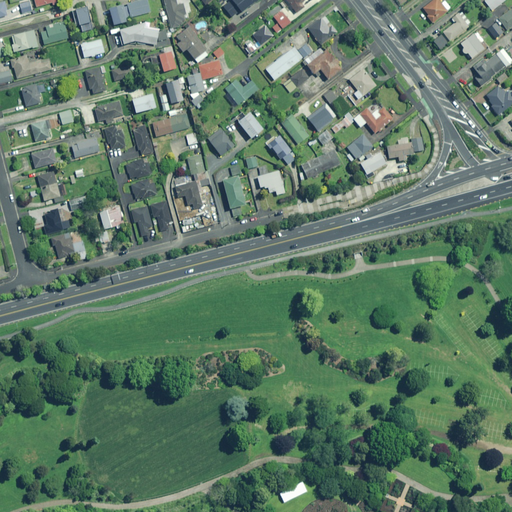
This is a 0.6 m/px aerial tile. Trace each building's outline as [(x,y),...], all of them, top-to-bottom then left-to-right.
[(151,13),(147,0),(144,0),(127,5),(128,6),(124,7),(123,6),(109,9),(114,26),(127,22),(127,19),(151,13)] [(175,0),(163,0),(170,29),(185,26),(183,15),(186,14),(184,4),(177,6),(175,0)] [(231,0),(222,7),(232,20),(259,0),(231,0)] [(306,0),(284,0),(285,0),(297,14),(304,8),(301,4),(306,0)] [(441,4),(437,0),(434,0),(423,9),(428,15),(426,17),(432,24),(451,10),(444,1),(441,4)] [(486,0),(484,2),(492,11),(506,0),(486,0)] [(0,18),(8,16),(4,2),(0,3),(0,18)] [(32,12),(30,2),(20,5),(22,15),(32,12)] [(511,6),(511,7),(511,9),(507,13),(498,20),(507,31),(511,27),(511,6)] [(92,30),(87,8),(72,12),(76,27),(80,26),(82,33),(92,30)] [(291,24),(282,11),(273,17),(278,24),(272,28),(276,34),(291,24)] [(471,25),(461,12),(451,19),(455,24),(443,33),(450,42),(471,25)] [(329,29),(322,19),(308,29),(320,46),(337,33),(332,26),(329,29)] [(68,39),(64,23),(46,28),(47,32),(41,33),(44,45),(68,39)] [(157,42),(167,40),(167,38),(170,38),(170,33),(158,33),(158,32),(146,28),(144,23),(119,31),(123,45),(134,42),(156,45),(157,42)] [(503,33),(496,24),(488,30),(495,39),(503,33)] [(198,36),(191,26),(176,37),(182,44),(178,47),(183,53),(186,50),(197,64),(210,54),(197,37),(198,36)] [(38,47),(34,31),(12,36),(14,45),(12,46),(13,53),(38,47)] [(483,41),(476,33),(461,45),(464,49),(461,50),(465,55),(467,54),(471,59),(484,50),(480,44),(483,41)] [(448,45),(441,36),(433,42),(440,51),(448,45)] [(292,43),(303,59),(312,52),(300,37),(292,43)] [(104,53),(101,40),(80,45),(84,58),(104,53)] [(302,59),(297,52),(294,47),(265,69),(274,81),(302,59)] [(223,55),(219,49),(213,53),(218,59),(223,55)] [(327,50),(323,53),(320,49),(302,62),(305,67),(306,66),(313,75),(320,70),(328,81),(342,70),(327,50)] [(176,69),(171,52),(159,55),(163,73),(176,69)] [(38,62),(36,54),(10,61),(12,69),(14,68),(17,80),(51,71),(48,59),(38,62)] [(484,60),(474,68),(479,74),(474,78),(482,87),(506,67),(496,55),(486,63),(484,60)] [(223,75),(219,61),(198,66),(200,74),(187,77),(191,94),(207,90),(204,80),(223,75)] [(105,92),(100,68),(85,72),(89,89),(91,88),(93,95),(105,92)] [(128,79),(126,68),(112,71),(114,82),(128,79)] [(309,79),(302,70),(283,85),(289,93),(309,79)] [(376,86),(363,70),(349,81),(357,91),(353,95),(358,100),(376,86)] [(0,85),(13,82),(10,71),(0,73),(0,85)] [(243,89),(236,80),(225,89),(238,106),(259,90),(252,81),(243,89)] [(183,101),(178,81),(166,84),(171,104),(183,101)] [(42,103),(36,85),(26,88),(26,89),(21,90),(26,108),(42,103)] [(511,94),(508,97),(500,86),(486,96),(492,106),(491,107),(497,116),(511,105),(511,94)] [(336,99),(331,92),(324,97),(329,104),(336,99)] [(156,109),(152,95),(132,100),(136,114),(156,109)] [(163,112),(169,111),(166,95),(160,97),(163,112)] [(105,120),(106,125),(115,123),(113,118),(123,115),(119,102),(94,108),(98,122),(105,120)] [(336,119),(325,105),(307,118),(318,133),(336,119)] [(393,120),(383,108),(377,112),(376,110),(372,114),(368,108),(354,120),(360,128),(366,124),(374,134),(393,120)] [(74,122),(71,111),(59,114),(62,126),(74,122)] [(245,117),(243,114),(235,119),(251,139),(263,130),(250,113),(245,117)] [(190,128),(186,114),(152,124),(156,138),(190,128)] [(355,121),(349,114),(340,121),(344,126),(346,128),(355,121)] [(308,137),(292,116),(281,124),(297,145),(308,137)] [(344,127),(340,121),(331,129),(335,134),(344,127)] [(49,139),(45,122),(31,125),(35,142),(49,139)] [(139,130),(133,131),(138,151),(140,151),(141,156),(153,153),(144,122),(137,124),(139,130)] [(117,131),(116,127),(104,130),(108,144),(110,144),(111,151),(125,148),(123,139),(124,139),(122,130),(117,131)] [(234,147),(221,129),(207,139),(221,157),(234,147)] [(327,130),(317,138),(323,146),(333,139),(327,130)] [(197,144),(195,134),(186,136),(189,146),(197,144)] [(373,148),(363,135),(350,146),(353,151),(356,149),(362,156),(373,148)] [(295,161),(290,153),(291,152),(279,136),(267,146),(278,161),(282,159),(288,166),(295,161)] [(423,151),(421,138),(410,140),(410,143),(387,147),(389,159),(398,158),(399,162),(407,161),(406,156),(414,155),(413,153),(423,151)] [(100,152),(96,139),(71,146),(75,159),(100,152)] [(56,163),(53,149),(31,155),(35,169),(56,163)] [(339,165),(333,152),(301,166),(307,180),(339,165)] [(386,164),(380,153),(360,164),(366,175),(386,164)] [(205,172),(200,155),(187,158),(191,176),(205,172)] [(258,167),(256,158),(246,160),(248,169),(258,167)] [(152,174),(149,163),(144,165),(144,163),(143,159),(134,162),(134,163),(126,165),(129,179),(152,174)] [(285,194),(279,171),(257,178),(262,196),(275,192),(276,196),(285,194)] [(59,198),(53,173),(37,177),(44,202),(59,198)] [(241,207),(246,206),(239,177),(223,181),(230,210),(231,209),(233,218),(243,215),(241,207)] [(149,186),(148,180),(139,183),(139,184),(131,186),(135,201),(157,195),(154,185),(149,186)] [(203,208),(195,182),(175,188),(178,198),(184,196),(187,206),(192,205),(194,210),(203,208)] [(87,208),(85,198),(69,201),(71,211),(87,208)] [(168,230),(166,224),(168,224),(169,226),(173,225),(167,202),(150,207),(154,219),(156,218),(161,232),(168,230)] [(149,235),(147,228),(149,227),(150,230),(154,230),(147,206),(131,211),(134,224),(138,223),(141,237),(149,235)] [(115,227),(116,230),(121,229),(120,226),(123,225),(119,208),(99,214),(104,230),(115,227)] [(69,229),(63,210),(51,214),(52,217),(45,219),(47,225),(43,226),(46,236),(69,229)] [(110,242),(107,232),(98,234),(101,245),(110,242)] [(72,244),(69,234),(51,239),(53,247),(55,247),(58,259),(74,255),(77,262),(87,259),(82,241),(72,244)]
